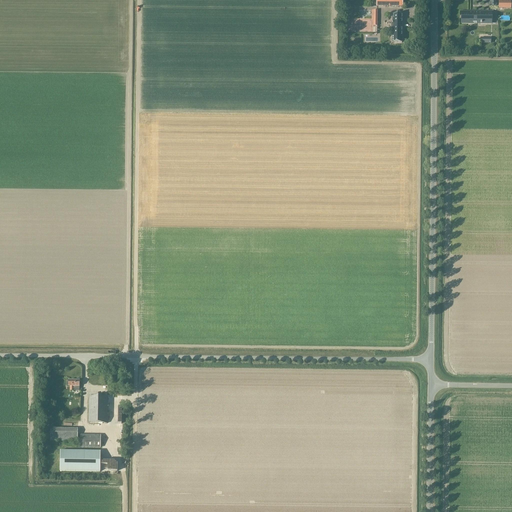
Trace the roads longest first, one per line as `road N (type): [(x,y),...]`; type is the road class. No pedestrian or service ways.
road 1 (unclassified): [(0,355),(430,359)]
road 2 (unclassified): [(434,0),(430,359)]
road 3 (unclassified): [(430,384),(429,511)]
